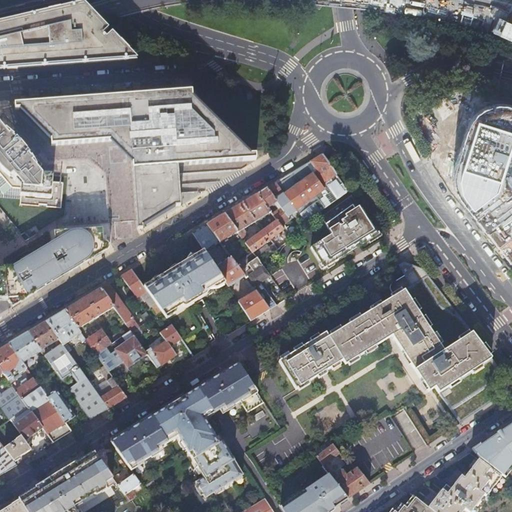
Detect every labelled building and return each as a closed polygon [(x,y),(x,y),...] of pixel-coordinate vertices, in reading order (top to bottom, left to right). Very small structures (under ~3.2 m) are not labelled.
[(108,37),(97,26),(93,22),(79,6),(0,22),(0,64),(4,64),(4,66),(7,66),(7,69),(128,60),(107,39),(108,37)] [(192,92),(169,93),(152,94),(74,100),(14,104),(15,110),(20,109),(22,111),(50,140),(51,146),(118,141),(119,142),(121,142),(123,142),(124,141),(131,141),(131,150),(131,152),(130,153),(131,155),(132,156),(137,229),(143,228),(143,226),(175,206),(180,206),(181,205),(177,161),(188,161),(189,165),(256,160),(256,154),(251,155),(192,97),(192,92)] [(458,191),(461,196),(480,221),(493,237),(510,260),(511,258),(511,105),(509,105),(498,103),(488,105),(483,108),(477,112),(472,119),(469,124),(465,135),(464,139),(463,143),(455,167),(454,173),(454,176),(454,179),(454,181),(455,185),(456,188),(458,191)] [(12,177),(22,188),(21,205),(61,208),(63,183),(53,182),(53,176),(43,175),(36,167),(37,166),(27,151),(16,139),(14,137),(6,130),(5,130),(0,124),(0,162),(5,169),(3,170),(11,178),(12,177)] [(303,222),(347,191),(346,190),(344,186),(326,162),(321,155),(309,162),(282,178),(274,183),(281,192),(283,195),(295,211),(303,222)] [(281,192),(274,183),(270,186),(266,188),(273,198),(281,192)] [(273,198),(266,188),(261,191),(256,194),(270,213),(276,221),(280,227),(289,221),(290,220),(287,217),(275,200),(273,198)] [(283,195),(281,192),(273,198),(275,200),(283,195)] [(270,213),(256,194),(238,205),(223,214),(237,233),(241,239),(243,238),(246,232),(244,228),(270,213)] [(287,217),(295,211),(283,195),(275,200),(287,217)] [(355,208),(349,198),(321,219),(331,235),(309,248),(323,269),(354,250),(361,246),(377,236),(359,206),(355,208)] [(237,233),(223,214),(214,219),(206,225),(219,243),(237,233)] [(252,253),(283,230),(280,227),(276,221),(245,244),(252,253)] [(219,243),(206,225),(199,229),(192,233),(203,250),(204,251),(205,253),(219,243)] [(289,240),(298,233),(293,226),(285,233),(289,240)] [(103,228),(100,228),(54,232),(55,240),(51,242),(40,248),(32,252),(32,253),(12,265),(10,266),(0,266),(0,299),(8,299),(12,307),(18,304),(37,293),(35,289),(62,272),(63,273),(108,246),(109,245),(107,242),(104,242),(103,232),(103,228)] [(100,255),(110,249),(108,246),(63,273),(62,272),(35,289),(37,293),(43,289),(62,277),(79,267),(100,255)] [(208,258),(205,253),(204,251),(197,254),(199,257),(190,262),(188,260),(179,266),(166,274),(159,278),(160,281),(151,286),(150,284),(143,288),(160,313),(164,318),(179,309),(179,310),(210,291),(209,290),(215,286),(223,281),(215,268),(214,267),(213,265),(208,258)] [(228,288),(244,277),(239,271),(236,266),(230,258),(229,257),(214,267),(215,268),(223,281),(225,284),(228,288)] [(273,308),(275,306),(260,284),(270,277),(256,259),(256,258),(247,265),(250,269),(247,272),(248,273),(250,275),(247,277),(255,288),(253,289),(268,310),(273,308)] [(239,271),(247,265),(243,260),(236,266),(239,271)] [(328,337),(325,332),(279,361),(295,389),(342,360),(345,364),(389,337),(427,393),(433,388),(459,423),(476,412),(503,393),(503,374),(498,367),(491,358),(488,354),(484,349),(475,338),(468,329),(461,319),(453,309),(444,298),(435,286),(423,271),(422,269),(403,262),(398,265),(404,276),(391,283),(391,284),(390,284),(390,285),(389,286),(389,287),(389,288),(389,289),(390,289),(390,290),(394,296),(388,300),(385,302),(379,306),(328,337)] [(142,287),(131,270),(126,273),(120,276),(133,295),(135,297),(136,299),(143,294),(143,296),(147,302),(148,302),(151,305),(149,307),(156,316),(160,313),(143,288),(142,287)] [(152,281),(151,282),(150,283),(150,284),(151,286),(160,281),(159,278),(157,278),(155,279),(153,280),(152,281)] [(214,290),(225,284),(223,281),(215,286),(209,290),(210,291),(211,290),(213,290),(214,290)] [(259,316),(268,310),(253,289),(247,281),(244,283),(249,289),(248,290),(251,295),(238,303),(242,309),(250,322),(259,316)] [(136,326),(107,284),(100,289),(114,308),(128,327),(130,331),(136,326)] [(114,308),(100,289),(82,300),(64,311),(78,331),(114,308)] [(164,318),(165,320),(176,313),(177,312),(179,310),(179,309),(164,318)] [(62,345),(67,351),(70,349),(66,342),(77,334),(82,341),(85,339),(80,332),(78,331),(64,311),(46,322),(62,344),(62,345)] [(62,344),(46,322),(36,327),(27,333),(40,351),(44,349),(45,350),(48,349),(47,347),(54,342),(58,347),(62,345),(62,344)] [(170,347),(180,340),(170,326),(160,333),(159,333),(165,342),(169,348),(170,347)] [(130,331),(128,327),(113,337),(116,341),(122,337),(130,332),(130,331)] [(105,349),(112,345),(102,331),(86,342),(87,343),(96,356),(105,349)] [(105,349),(96,356),(103,365),(110,376),(113,379),(124,372),(119,365),(123,363),(127,369),(139,361),(147,356),(146,355),(145,353),(131,334),(130,332),(122,337),(126,342),(114,350),(115,351),(109,355),(105,349)] [(40,351),(27,333),(18,339),(9,344),(22,363),(40,351)] [(161,366),(176,356),(170,347),(169,348),(165,342),(155,349),(154,347),(150,350),(149,350),(145,353),(146,355),(147,356),(153,364),(156,369),(160,366),(161,366)] [(22,363),(9,344),(0,349),(0,370),(2,373),(6,379),(11,376),(8,372),(14,367),(18,373),(25,368),(22,363)] [(108,409),(92,388),(78,367),(67,352),(67,351),(62,345),(58,347),(43,356),(54,372),(89,421),(97,416),(108,409)] [(149,367),(153,364),(147,356),(139,361),(143,366),(144,366),(144,367),(145,367),(146,368),(147,368),(148,368),(149,367)] [(124,462),(127,466),(132,463),(134,466),(157,452),(156,449),(167,442),(165,439),(175,432),(203,478),(195,483),(204,498),(242,475),(227,450),(224,451),(215,437),(202,416),(212,410),(214,414),(225,407),(226,409),(241,401),(248,412),(264,403),(238,364),(212,379),(187,395),(159,412),(125,433),(110,442),(124,462)] [(98,368),(106,379),(110,376),(103,365),(98,368)] [(0,374),(2,373),(0,370),(0,408),(9,421),(10,420),(26,408),(21,399),(14,391),(4,398),(0,392),(0,374)] [(92,388),(108,409),(117,404),(126,398),(113,379),(110,376),(106,379),(92,388)] [(39,389),(36,385),(32,379),(27,382),(25,378),(22,380),(24,384),(14,390),(14,391),(21,399),(39,389)] [(61,438),(70,432),(64,423),(46,397),(40,388),(39,389),(21,399),(26,408),(30,413),(42,429),(53,443),(61,438)] [(46,397),(64,423),(74,417),(55,390),(46,397)] [(25,441),(42,429),(30,413),(26,408),(10,420),(13,425),(21,435),(25,441)] [(511,423),(499,433),(487,441),(476,448),(475,449),(478,459),(500,475),(511,466),(511,423)] [(13,461),(31,450),(25,442),(25,441),(21,435),(15,440),(4,449),(13,461)] [(218,436),(215,437),(224,451),(227,450),(218,436)] [(312,452),(316,457),(316,458),(323,466),(339,453),(332,444),(332,443),(330,444),(329,441),(323,445),(324,445),(320,447),(315,450),(315,451),(312,452)] [(0,475),(5,473),(16,466),(13,461),(4,449),(0,444),(0,475)] [(74,511),(73,510),(116,484),(94,452),(80,461),(62,472),(45,482),(28,493),(18,499),(26,511),(74,511)] [(445,484),(427,508),(431,511),(460,511),(464,508),(469,511),(484,494),(486,496),(500,477),(477,460),(463,479),(460,476),(451,488),(445,484)] [(329,475),(348,499),(358,491),(369,484),(356,468),(346,475),(342,470),(336,474),(334,471),(329,475)] [(133,474),(117,486),(128,502),(132,499),(129,494),(131,492),(130,490),(139,484),(133,474)] [(339,505),(348,499),(329,475),(329,474),(305,490),(307,493),(282,509),(283,511),(327,511),(330,511),(339,505)] [(153,484),(144,491),(157,511),(166,505),(153,484)] [(402,506),(396,511),(393,511),(392,511),(431,511),(427,508),(414,498),(405,509),(402,506)] [(0,511),(26,511),(18,499),(0,510),(0,511)] [(272,511),(270,509),(264,499),(262,500),(241,511),(272,511)]
